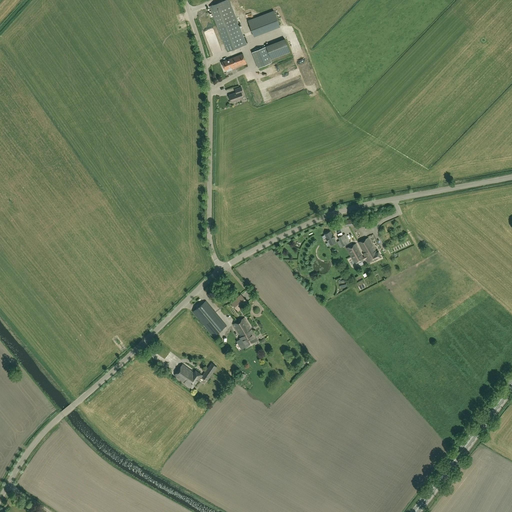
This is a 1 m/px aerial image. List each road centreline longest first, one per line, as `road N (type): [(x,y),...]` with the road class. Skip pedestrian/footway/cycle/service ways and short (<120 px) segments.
road 1 (unclassified): [(0,499),(50,425),(220,266)]
road 2 (unclassified): [(220,266),(348,206),(511,177)]
road 3 (unclassified): [(220,266),(209,223),(207,81),(184,0)]
road 4 (primary): [(415,511),(511,385)]
